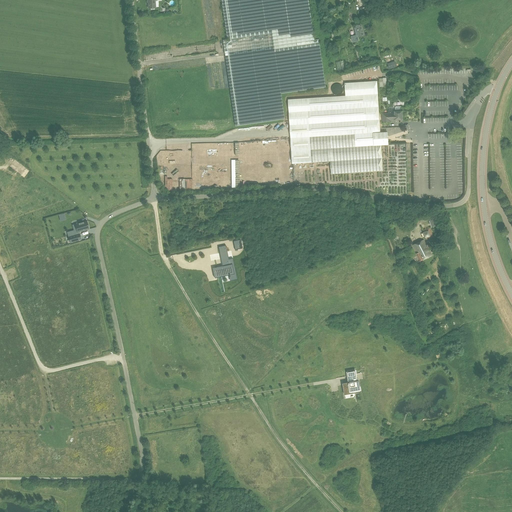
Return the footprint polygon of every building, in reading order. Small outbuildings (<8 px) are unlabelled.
[(147,0),(148,8),(155,7),(155,1),(158,0),(157,0),(147,0)] [(221,0),(227,39),(223,40),(226,63),(235,126),(285,119),(281,93),(326,87),(319,40),(314,40),(308,0),(221,0)] [(356,35),(351,36),(352,42),(358,41),(357,37),(365,35),(362,25),(354,27),(356,35)] [(403,60),(386,65),(387,70),(405,65),(403,60)] [(381,145),(388,144),(388,138),(387,132),(380,132),(380,128),(377,81),(345,83),(345,96),(288,100),(289,116),(292,164),(330,161),(332,174),(383,171),(381,145)] [(382,113),(383,122),(391,122),(391,120),(402,120),(402,111),(401,108),(401,107),(396,107),(395,108),(395,112),(395,113),(382,113)] [(442,223),(437,209),(427,213),(431,227),(442,223)] [(75,224),(78,232),(89,229),(87,221),(75,224)] [(430,228),(422,230),(426,240),(433,237),(430,228)] [(81,240),(79,233),(75,235),(74,231),(67,233),(70,243),(81,240)] [(240,240),(233,241),(235,250),(242,248),(240,240)] [(417,254),(416,254),(420,261),(431,255),(423,240),(413,246),(417,254)] [(223,266),(212,268),(214,278),(215,278),(215,277),(218,276),(221,292),(218,276),(221,275),(220,273),(228,271),(229,274),(228,274),(229,277),(230,280),(233,280),(237,279),(234,264),(233,264),(230,265),(229,263),(228,257),(222,259),(221,259),(222,261),(222,265),(223,264),(223,266)] [(350,384),(343,385),(343,389),(344,389),(345,389),(346,394),(351,393),(350,391),(354,390),(354,392),(360,391),(359,384),(357,385),(356,381),(357,381),(355,371),(347,372),(349,382),(350,382),(350,384)]
